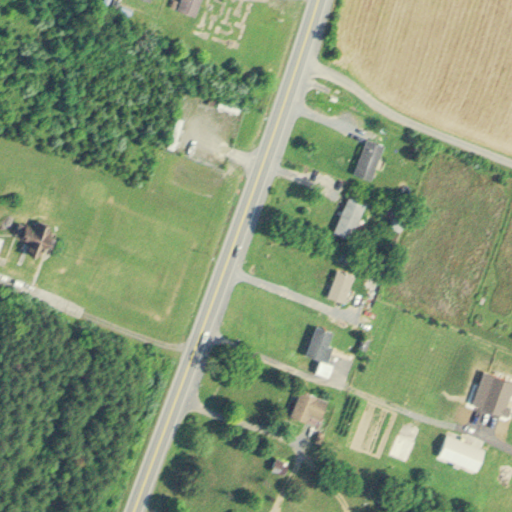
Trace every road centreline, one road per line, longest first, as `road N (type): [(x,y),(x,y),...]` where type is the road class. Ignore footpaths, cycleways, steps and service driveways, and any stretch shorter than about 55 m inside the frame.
road 1 (trunk): [(132,511),(317,0)]
road 2 (residential): [(511,156),(382,106),(300,58)]
